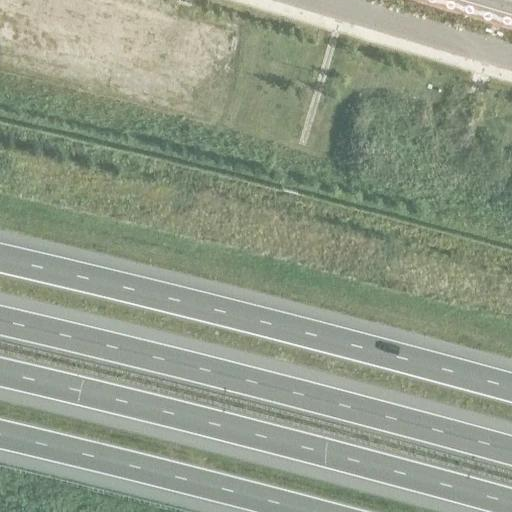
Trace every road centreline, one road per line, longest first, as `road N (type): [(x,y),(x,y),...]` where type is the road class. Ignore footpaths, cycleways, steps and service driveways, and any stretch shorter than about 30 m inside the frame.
road 1 (motorway): [(0,372),(511,505)]
road 2 (motorway): [(511,392),(0,262)]
road 3 (motorway): [(511,454),(0,325)]
road 4 (motorway): [(0,435),(303,511)]
road 5 (unclassified): [(321,0),(511,58)]
